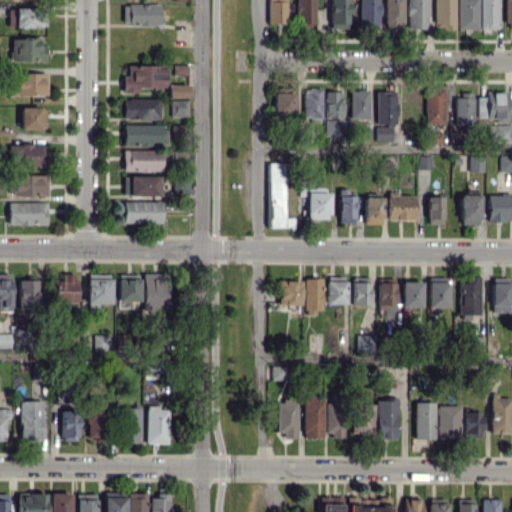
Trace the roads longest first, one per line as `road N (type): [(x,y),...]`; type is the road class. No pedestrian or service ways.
road 1 (residential): [(0,465),(511,469)]
road 2 (tertiary): [(0,251),(511,253)]
road 3 (residential): [(199,0),(200,511)]
road 4 (residential): [(258,466),(257,0)]
road 5 (residential): [(258,58),(511,59)]
road 6 (residential): [(86,0),(86,251)]
